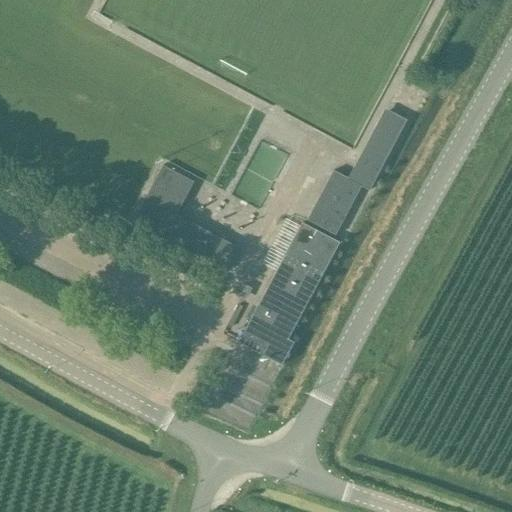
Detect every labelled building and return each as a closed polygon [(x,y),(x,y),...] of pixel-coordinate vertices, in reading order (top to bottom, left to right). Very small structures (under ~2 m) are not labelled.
[(333,171),(307,220),(335,235),(361,187),(368,191),(405,120),(383,109),(347,178),(333,171)] [(225,271),(237,248),(176,215),(193,182),(162,166),(132,223),(225,271)] [(224,206),(218,221),(246,233),(252,219),(224,206)] [(302,224),(238,343),(268,359),(282,365),(293,343),(287,340),(339,243),(302,224)] [(247,289),(242,286),(238,293),(243,296),(247,289)]
